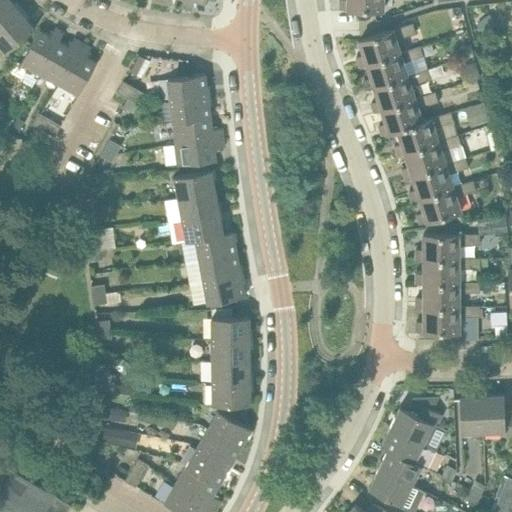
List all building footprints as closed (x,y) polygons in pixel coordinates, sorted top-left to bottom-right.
[(0,0),(0,27),(21,10),(12,0),(0,0)] [(183,0),(182,7),(191,9),(193,0),(195,0),(206,2),(206,0),(183,0)] [(339,0),(340,8),(383,9),(383,0),(339,0)] [(35,27),(21,10),(0,27),(0,44),(6,51),(35,27)] [(412,22),(393,29),(359,40),(363,54),(356,56),(359,65),(420,46),(420,45),(401,52),(396,39),(416,32),(412,22)] [(39,29),(29,47),(20,62),(40,73),(64,31),(55,27),(50,36),(39,29)] [(64,32),(64,31),(40,73),(59,84),(82,42),(74,37),(69,45),(59,40),(64,32)] [(91,47),(82,42),(59,84),(60,85),(78,95),(97,62),(86,55),(91,47)] [(423,55),(420,46),(359,65),(359,66),(367,64),(371,77),(364,79),(367,88),(374,86),(427,69),(427,68),(408,74),(404,61),(423,55)] [(130,71),(136,74),(145,58),(138,55),(130,71)] [(427,69),(374,86),(378,99),(371,102),(374,111),(381,109),(415,97),(411,84),(430,78),(427,69)] [(167,78),(170,97),(170,99),(208,95),(205,73),(167,78)] [(144,92),(122,80),(116,91),(127,97),(139,102),(144,92)] [(415,97),(381,109),(386,122),(378,125),(382,134),(397,129),(423,120),(418,107),(438,101),(434,91),(415,97)] [(211,116),(208,95),(170,99),(173,121),(211,116)] [(127,97),(123,106),(134,112),(139,102),(127,97)] [(12,103),(7,111),(1,122),(9,127),(20,108),(12,103)] [(485,103),(466,108),(470,124),(490,119),(485,103)] [(20,108),(9,127),(18,132),(24,121),(16,116),(20,108)] [(457,135),(450,111),(423,120),(397,129),(401,142),(394,145),(397,154),(404,152),(457,135)] [(61,125),(42,114),(36,125),(55,136),(61,125)] [(212,128),(211,116),(173,121),(175,143),(223,137),(222,127),(212,128)] [(441,150),(460,144),(457,135),(404,152),(409,165),(402,168),(405,177),(412,175),(412,174),(446,164),(445,163),(441,150)] [(224,146),(223,137),(175,143),(178,163),(178,164),(216,160),(215,147),(224,146)] [(121,144),(110,138),(105,146),(116,153),(121,144)] [(105,146),(100,155),(111,161),(116,153),(105,146)] [(465,157),(445,163),(446,164),(412,174),(412,175),(416,188),(409,190),(412,200),(419,198),(419,197),(453,187),(453,186),(449,173),(468,167),(465,157)] [(212,168),(192,172),(174,175),(178,197),(216,190),(212,168)] [(456,196),(475,190),(472,180),(453,186),(453,187),(419,197),(419,198),(423,211),(416,213),(419,223),(461,210),(456,196)] [(220,211),(216,190),(178,197),(182,218),(220,211)] [(92,197),(80,199),(81,208),(94,207),(92,197)] [(95,217),(94,207),(81,208),(82,218),(95,217)] [(224,232),(220,211),(182,218),(186,239),(233,231),(224,232)] [(98,240),(97,228),(84,229),(85,242),(87,252),(99,250),(98,240)] [(237,253),(233,231),(186,239),(186,240),(196,239),(200,259),(237,253)] [(459,233),(443,233),(423,233),(423,248),(416,248),(416,257),(479,259),(479,257),(459,258),(459,244),(479,244),(479,234),(459,234),(459,233)] [(101,260),(99,250),(87,252),(88,261),(101,260)] [(241,274),(237,253),(200,259),(204,281),(241,274)] [(479,259),(416,257),(416,258),(423,258),(423,272),(416,272),(416,282),(479,282),(479,281),(459,282),(459,268),(479,268),(479,259)] [(245,296),(241,274),(204,281),(208,302),(245,296)] [(479,282),(416,282),(416,283),(423,283),(423,296),(416,296),(416,306),(480,307),(480,305),(459,306),(459,292),(493,292),(492,283),(479,283),(479,282)] [(104,283),(91,285),(92,294),(105,293),(104,283)] [(106,302),(105,293),(92,294),(94,304),(106,302)] [(480,307),(416,306),(416,307),(423,306),(423,320),(416,320),(416,331),(459,330),(459,316),(480,316),(480,307)] [(250,338),(250,316),(211,316),(212,338),(250,338)] [(109,319),(96,320),(97,331),(110,329),(109,319)] [(110,329),(97,331),(99,340),(111,338),(110,329)] [(250,359),(250,338),(212,338),(212,360),(250,359)] [(250,381),(250,359),(212,360),(212,381),(250,381)] [(109,363),(97,362),(95,372),(108,374),(109,363)] [(108,374),(95,372),(94,381),(106,383),(108,374)] [(251,403),(250,381),(212,381),(213,404),(251,403)] [(504,393),(482,394),(483,431),(505,431),(505,435),(511,434),(511,410),(505,411),(504,393)] [(483,431),(482,394),(460,395),(461,414),(461,432),(462,432),(463,441),(482,440),(482,431),(483,431)] [(105,397),(92,395),(90,404),(103,407),(105,397)] [(400,405),(390,425),(428,444),(443,414),(421,403),(416,413),(400,405)] [(103,407),(90,404),(89,414),(102,417),(103,407)] [(251,428),(218,409),(207,428),(240,447),(251,428)] [(436,448),(428,444),(390,425),(380,445),(387,449),(388,448),(414,461),(415,461),(427,467),(436,448)] [(99,430),(87,428),(85,438),(98,440),(99,430)] [(240,447),(207,428),(197,446),(230,466),(240,447)] [(98,440),(85,438),(84,448),(96,450),(98,440)] [(230,466),(197,446),(186,465),(219,484),(230,466)] [(388,448),(387,449),(378,467),(425,491),(435,471),(415,461),(414,461),(388,448)] [(136,461),(125,480),(136,486),(147,467),(136,461)] [(219,484),(186,465),(175,484),(216,508),(221,499),(213,495),(219,484)] [(457,470),(446,465),(442,475),(452,480),(457,470)] [(414,511),(425,491),(378,467),(368,487),(403,504),(402,506),(413,511),(414,511)] [(12,470),(0,489),(0,511),(64,511),(69,504),(12,470)] [(511,477),(508,476),(503,487),(511,490),(511,477)] [(475,480),(471,489),(481,494),(486,485),(475,480)] [(214,511),(216,508),(175,484),(174,486),(164,503),(179,511),(202,511),(203,511),(204,511),(214,511)] [(511,490),(503,487),(499,498),(511,503),(511,490)] [(481,494),(471,489),(466,498),(477,503),(481,494)] [(511,511),(511,503),(499,498),(498,502),(495,509),(502,511),(511,511)] [(377,511),(364,511),(355,503),(347,511),(385,511),(381,509),(377,511)]
